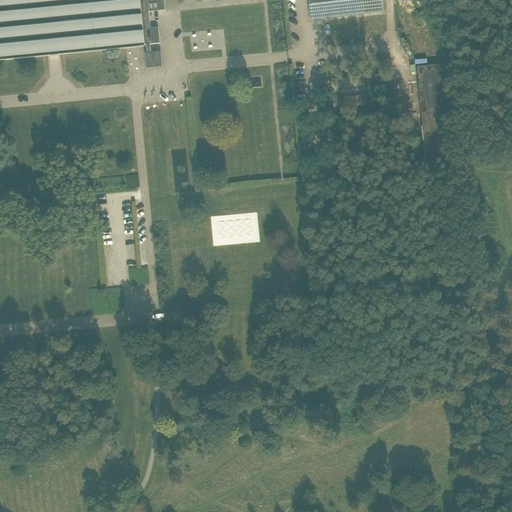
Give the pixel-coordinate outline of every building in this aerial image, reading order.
[(0,0),(0,60),(144,46),(144,45),(146,45),(147,52),(144,53),(146,69),(162,67),(160,51),(150,52),(150,44),(160,43),(158,27),(150,28),(148,10),(164,9),(164,11),(165,11),(163,0),(0,0)] [(307,0),(310,21),(383,12),(381,0),(307,0)] [(416,66),(421,126),(424,163),(425,162),(426,171),(450,169),(445,113),(453,112),(449,64),(416,66)] [(330,79),(331,89),(364,86),(363,76),(330,79)] [(366,106),(365,95),(332,98),(333,109),(366,106)]
